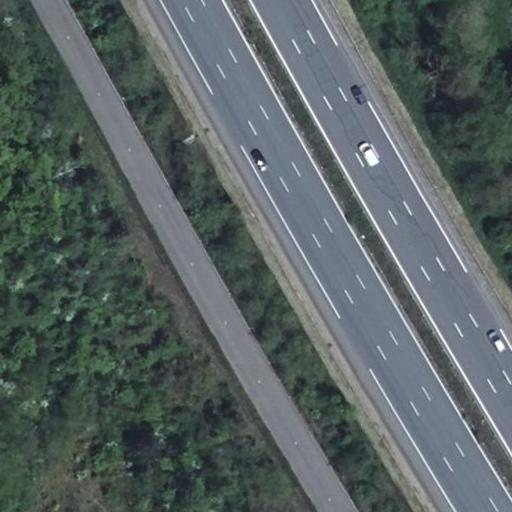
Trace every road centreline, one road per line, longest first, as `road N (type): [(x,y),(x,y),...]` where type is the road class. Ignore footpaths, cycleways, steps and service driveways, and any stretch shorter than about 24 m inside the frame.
road 1 (motorway): [(198,0),(420,403),(490,511)]
road 2 (secondary): [(48,0),(338,511)]
road 3 (motorway): [(511,402),(279,0)]
